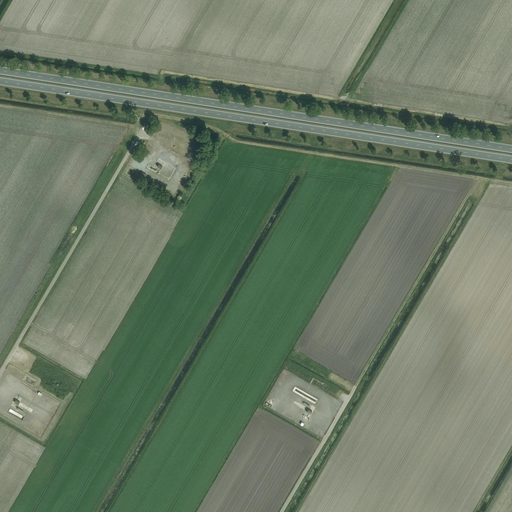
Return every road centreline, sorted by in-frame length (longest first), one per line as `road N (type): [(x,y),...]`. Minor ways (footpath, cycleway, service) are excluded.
road 1 (trunk): [(0,80),(511,159)]
road 2 (trunk): [(511,148),(0,69)]
